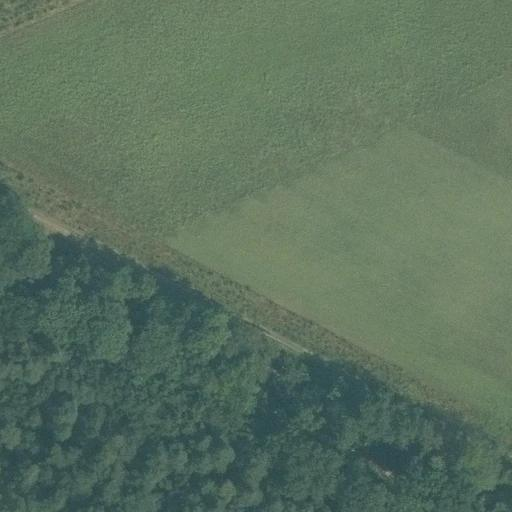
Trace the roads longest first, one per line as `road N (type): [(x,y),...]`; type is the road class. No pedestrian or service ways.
road 1 (unknown): [(0,176),(511,432)]
road 2 (track): [(450,511),(0,283)]
